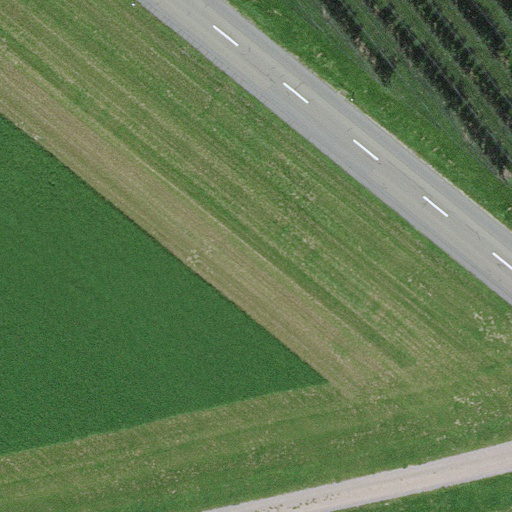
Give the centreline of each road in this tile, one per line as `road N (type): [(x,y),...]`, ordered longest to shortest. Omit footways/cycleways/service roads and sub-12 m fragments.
road 1 (tertiary): [(181,0),(511,267)]
road 2 (track): [(262,511),(511,456)]
